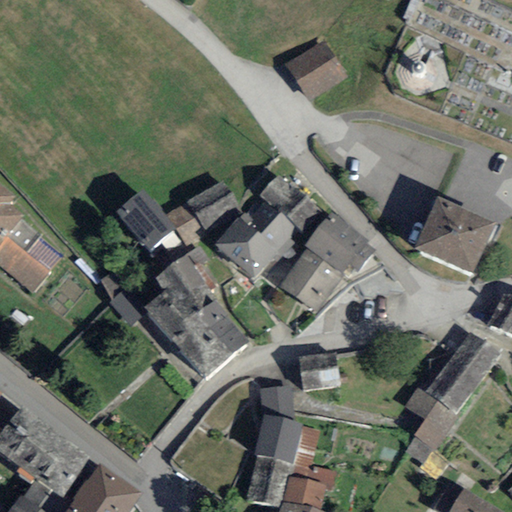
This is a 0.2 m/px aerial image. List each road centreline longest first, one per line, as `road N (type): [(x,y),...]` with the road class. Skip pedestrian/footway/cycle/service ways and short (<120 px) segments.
road 1 (residential): [(162,0),(235,70),(440,314)]
road 2 (residential): [(146,487),(210,396),(243,366),(392,334),(440,314)]
road 3 (tertiary): [(146,487),(0,369)]
